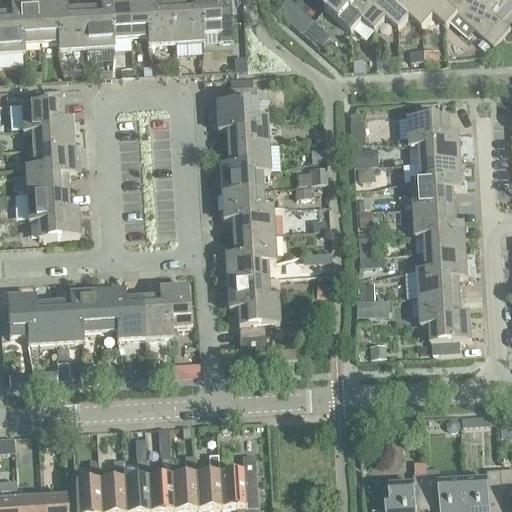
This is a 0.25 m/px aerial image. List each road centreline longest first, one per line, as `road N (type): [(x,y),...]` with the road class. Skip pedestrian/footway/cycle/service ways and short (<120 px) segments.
road 1 (tertiary): [(0,423),(335,401)]
road 2 (residential): [(127,268),(188,265),(177,110),(120,112)]
road 3 (residential): [(492,394),(487,223)]
road 4 (tertiary): [(492,394),(335,401)]
road 5 (residential): [(120,112),(127,268)]
road 6 (residential): [(487,223),(482,83)]
road 7 (residential): [(0,275),(127,268)]
